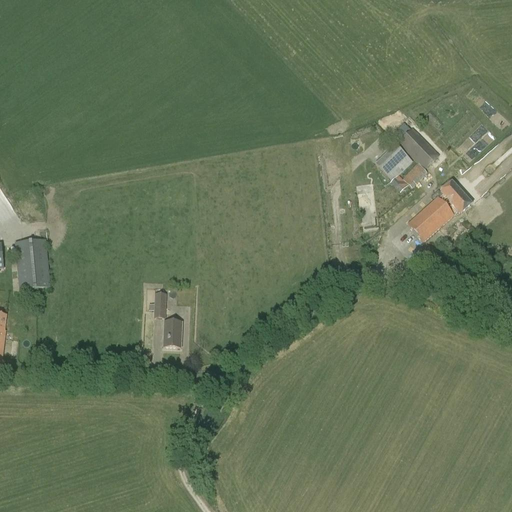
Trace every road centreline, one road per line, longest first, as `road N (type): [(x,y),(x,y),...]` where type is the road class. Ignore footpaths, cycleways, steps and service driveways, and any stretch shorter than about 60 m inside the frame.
road 1 (unclassified): [(204,382),(235,372),(331,294),(367,278),(403,284),(511,332)]
road 2 (unclassified): [(0,375),(204,382)]
road 3 (unclassified): [(207,511),(178,457),(204,382)]
